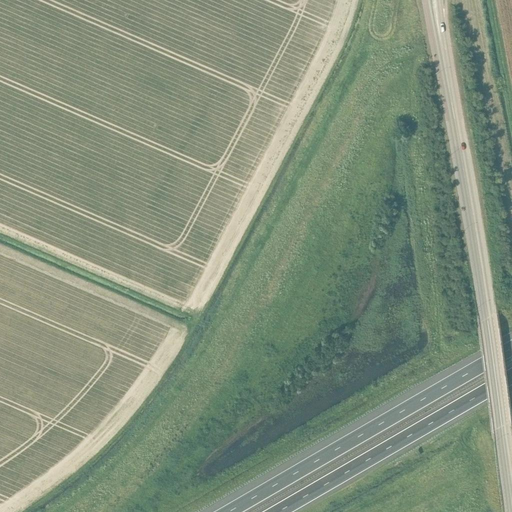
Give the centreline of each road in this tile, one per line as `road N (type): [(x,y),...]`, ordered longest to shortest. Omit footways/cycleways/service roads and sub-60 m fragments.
road 1 (tertiary): [(511,508),(433,0)]
road 2 (track): [(511,314),(461,344),(438,331),(407,85),(414,60),(441,49)]
road 3 (motorway): [(511,347),(229,511)]
road 4 (motorway): [(278,511),(511,376)]
road 5 (track): [(511,398),(470,425),(451,455),(351,511)]
road 6 (track): [(475,0),(511,189)]
